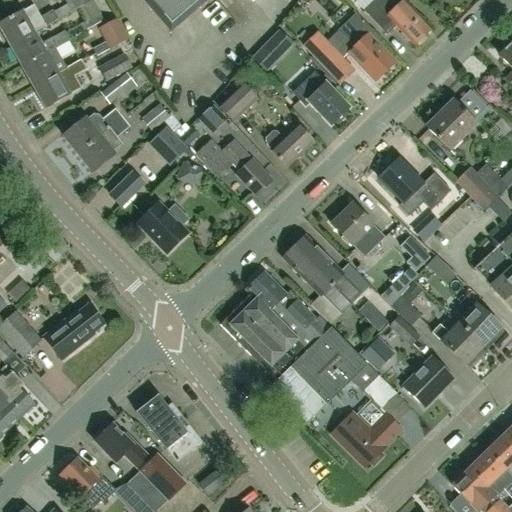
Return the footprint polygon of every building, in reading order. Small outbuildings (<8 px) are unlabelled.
[(70,14),(93,2),(91,0),(62,0),(66,6),(70,14)] [(139,0),(167,30),(200,0),(139,0)] [(403,2),(401,3),(397,0),(374,0),(362,12),(386,36),(395,27),(414,46),(431,30),(403,2)] [(58,21),(54,13),(52,11),(40,18),(33,5),(22,12),(0,24),(0,31),(9,48),(34,34),(35,35),(58,21)] [(34,34),(9,48),(21,68),(55,49),(56,50),(84,33),(104,21),(99,14),(79,25),(65,34),(64,32),(41,46),(35,35),(34,34)] [(375,83),(395,64),(367,35),(371,31),(355,15),(337,32),(353,48),(347,54),(375,83)] [(98,30),(109,52),(128,43),(117,20),(98,30)] [(291,44),(279,32),(251,60),(263,72),(274,61),(291,44)] [(355,72),(318,34),(302,49),(339,87),(355,72)] [(511,43),(497,58),(511,72),(503,81),(511,89),(511,88),(511,43)] [(67,70),(56,50),(55,49),(21,68),(33,90),(58,75),(67,70)] [(106,84),(131,69),(124,55),(98,70),(106,84)] [(125,74),(100,94),(109,106),(124,94),(126,97),(137,88),(125,74)] [(292,95),(304,107),(308,103),(330,126),(334,122),(336,125),(347,115),(344,112),(348,109),(325,85),(325,86),(313,74),(292,95)] [(58,75),(33,90),(45,110),(70,96),(58,75)] [(242,84),(218,108),(234,124),(258,100),(242,84)] [(447,152),(474,125),(452,104),(426,130),(447,152)] [(159,106),(141,121),(152,133),(163,123),(177,140),(188,130),(184,125),(182,127),(171,115),(169,116),(159,106)] [(198,121),(211,135),(227,121),(213,106),(198,121)] [(93,115),(86,121),(85,120),(62,138),(77,157),(123,119),(115,109),(102,120),(98,116),(93,115)] [(130,128),(123,119),(77,157),(92,175),(115,156),(112,154),(122,145),(117,138),(130,128)] [(265,143),(272,151),(271,152),(286,167),(311,143),(296,128),(284,139),(277,132),(272,132),(264,139),(265,143)] [(165,130),(153,143),(164,155),(175,166),(188,154),(177,142),(165,130)] [(200,138),(191,130),(181,140),(190,149),(200,138)] [(221,152),(211,141),(195,156),(217,180),(232,165),(240,174),(237,177),(256,197),(272,182),(253,162),(252,162),(233,142),(221,152)] [(430,211),(449,191),(432,174),(422,185),(397,160),(377,180),(402,204),(399,207),(409,217),(422,204),(430,211)] [(486,165),(476,174),(470,168),(454,183),(460,189),(470,199),(483,212),(508,187),(486,165)] [(132,173),(108,196),(120,208),(144,185),(132,173)] [(470,199),(460,189),(439,210),(449,220),(470,199)] [(496,200),(487,209),(495,216),(503,208),(496,200)] [(166,256),(187,235),(156,205),(136,225),(166,256)] [(341,215),(331,226),(337,232),(342,237),(341,238),(341,239),(344,242),(347,246),(348,245),(349,244),(351,246),(352,247),(353,247),(358,253),(364,259),(374,248),(385,238),(379,232),(373,227),(373,226),(363,216),(352,205),(341,215)] [(503,208),(495,216),(502,224),(511,215),(503,208)] [(0,259),(2,258),(0,255),(0,247),(4,243),(0,238),(0,231),(9,223),(0,213),(0,259)] [(511,233),(495,250),(511,268),(511,233)] [(300,243),(295,248),(323,276),(351,305),(356,300),(360,296),(350,285),(340,276),(341,275),(342,274),(324,256),(305,237),(300,243)] [(430,259),(409,237),(399,247),(411,259),(405,264),(415,273),(430,259)] [(351,305),(295,248),(282,260),(292,270),(289,273),(295,280),(299,277),(319,298),(321,296),(341,315),(351,305)] [(511,268),(495,250),(472,271),(511,313),(511,268)] [(435,258),(425,267),(446,287),(456,277),(435,258)] [(268,314),(286,296),(264,273),(245,292),(250,296),(219,326),(265,372),(296,342),(268,314)] [(391,308),(399,298),(390,289),(381,298),(391,308)] [(296,342),(265,372),(276,383),(277,382),(329,329),(318,319),(316,321),(298,302),(299,301),(290,291),(286,296),(268,314),(296,342)] [(399,298),(391,308),(390,309),(411,327),(421,316),(410,306),(416,299),(406,291),(399,298)] [(500,329),(466,297),(458,305),(468,314),(458,325),(482,348),(489,341),(493,344),(502,334),(499,330),(500,329)] [(76,314),(69,320),(86,342),(93,336),(92,335),(104,325),(89,306),(78,315),(76,314)] [(0,325),(0,334),(22,359),(42,341),(16,312),(0,325)] [(377,314),(368,323),(378,332),(386,324),(377,314)] [(387,325),(378,335),(382,339),(391,329),(410,348),(420,337),(398,316),(388,326),(387,325)] [(482,348),(458,325),(449,334),(439,325),(430,334),(440,343),(465,366),(466,366),(469,369),(479,359),(475,355),(482,348)] [(330,328),(329,329),(277,382),(313,419),(350,382),(367,366),(358,357),(330,328)] [(358,357),(367,366),(373,372),(392,353),(377,338),(358,357)] [(0,362),(12,352),(0,339),(0,362)] [(431,359),(402,387),(424,409),(452,380),(431,359)] [(5,367),(0,371),(0,393),(3,397),(13,408),(11,410),(19,419),(33,406),(19,391),(23,386),(5,367)] [(395,425),(410,409),(368,367),(351,383),(362,394),(364,393),(372,400),(355,417),(353,415),(332,436),(349,454),(352,451),(368,467),(386,450),(384,448),(400,431),(395,425)] [(3,397),(0,393),(0,437),(19,419),(11,410),(13,408),(3,397)] [(157,397),(135,414),(165,452),(167,451),(176,462),(196,447),(196,446),(200,443),(170,406),(166,409),(157,397)] [(311,421),(302,430),(311,439),(316,434),(316,426),(311,421)] [(157,455),(152,460),(136,446),(125,435),(123,438),(111,426),(94,443),(116,465),(123,458),(139,473),(126,484),(152,511),(157,511),(186,485),(157,455)] [(495,444),(487,452),(506,471),(511,465),(511,443),(504,435),(495,444)] [(487,452),(469,470),(497,498),(498,498),(511,484),(511,476),(506,471),(487,452)] [(87,473),(75,461),(67,470),(65,468),(59,474),(61,476),(59,478),(92,511),(100,503),(102,505),(115,492),(91,468),(87,473)] [(497,498),(469,470),(452,487),(476,511),(478,511),(483,507),(488,511),(487,511),(511,511),(508,509),(508,508),(498,498),(497,498)] [(208,497),(225,484),(217,474),(199,487),(208,497)]
